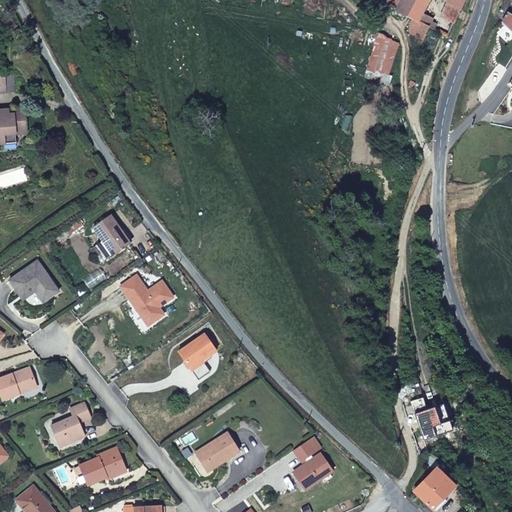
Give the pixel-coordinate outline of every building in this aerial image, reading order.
[(463,0),(400,0),(396,8),(395,10),(401,14),(414,20),(428,27),(433,29),(436,24),(430,21),(431,19),(421,13),(427,0),(448,0),(441,17),(453,23),(463,0)] [(501,22),(506,28),(511,19),(511,16),(507,14),(501,22)] [(424,38),(428,27),(414,20),(410,32),(424,38)] [(364,48),(372,51),(377,33),(369,29),(364,48)] [(377,33),(372,51),(367,70),(373,73),(387,38),(377,33)] [(8,111),(0,111),(0,143),(16,142),(15,134),(25,133),(23,112),(12,113),(12,115),(8,116),(8,111)] [(101,240),(93,245),(103,260),(129,242),(110,215),(92,227),(101,240)] [(8,280),(18,295),(29,288),(32,293),(34,291),(41,302),(58,291),(37,260),(8,280)] [(136,275),(120,286),(131,302),(133,301),(136,304),(134,306),(142,318),(149,313),(154,321),(163,314),(158,307),(172,297),(161,281),(147,291),(136,275)] [(29,288),(18,295),(22,300),(32,293),(29,288)] [(154,321),(149,313),(142,318),(147,325),(154,321)] [(204,332),(177,350),(189,367),(201,359),(215,350),(204,332)] [(201,359),(189,367),(192,372),(197,379),(209,371),(201,359)] [(0,395),(1,399),(18,393),(17,390),(35,384),(28,367),(0,377),(0,395)] [(17,390),(18,393),(36,387),(35,384),(17,390)] [(422,397),(411,401),(424,440),(453,431),(444,403),(426,409),(422,397)] [(72,416),(50,425),(57,443),(73,436),(74,439),(84,435),(78,421),(90,416),(84,402),(69,408),(72,416)] [(224,431),(192,451),(198,461),(204,457),(209,467),(236,451),(224,431)] [(309,436),(303,440),(311,452),(317,447),(309,436)] [(311,452),(303,440),(291,449),(299,460),(302,458),(305,462),(290,471),(303,489),(318,478),(326,473),(329,471),(317,453),(311,457),(309,454),(311,452)] [(86,483),(105,476),(104,474),(123,466),(114,446),(95,454),(96,456),(78,464),(86,483)] [(204,470),(209,467),(204,457),(198,461),(204,470)] [(104,474),(105,476),(105,477),(124,470),(123,466),(104,474)] [(441,466),(435,471),(453,488),(455,486),(442,474),(445,471),(441,466)] [(453,488),(435,471),(415,492),(432,509),(453,488)] [(330,477),(326,473),(318,478),(321,482),(330,477)] [(53,511),(32,487),(6,509),(8,511),(18,511),(23,509),(26,511),(53,511)]
